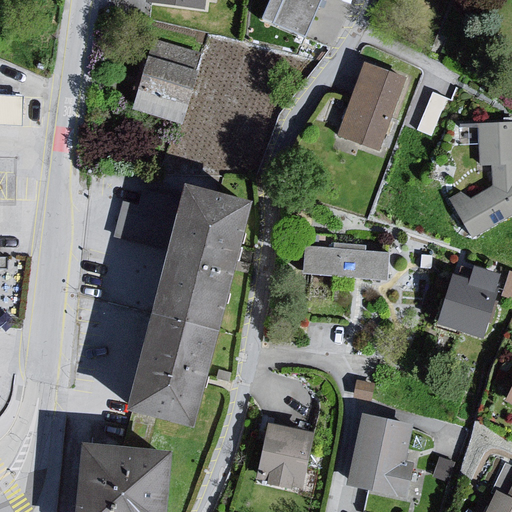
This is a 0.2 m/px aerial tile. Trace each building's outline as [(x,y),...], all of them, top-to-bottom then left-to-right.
[(202,0),(145,0),(145,2),(201,10),(202,0)] [(318,0),(272,0),(265,19),(308,37),(305,31),(318,0)] [(202,55),(152,42),(133,115),(183,128),(202,55)] [(366,63),(339,135),(379,150),(406,78),(366,63)] [(422,122),(434,127),(448,94),(436,88),(422,122)] [(0,129),(22,131),(21,103),(0,100),(0,129)] [(511,128),(478,130),(479,170),(489,169),(489,191),(470,203),(461,196),(451,204),(470,240),(511,216),(511,128)] [(21,159),(0,158),(0,304),(16,304),(21,159)] [(116,233),(169,244),(182,181),(148,174),(142,201),(124,197),(116,233)] [(251,202),(187,186),(129,407),(193,424),(251,202)] [(386,252),(305,247),(304,274),(385,280),(386,252)] [(467,284),(453,280),(438,329),(481,342),(481,337),(500,277),(472,269),(467,284)] [(411,427),(362,417),(347,490),(402,501),(408,472),(403,468),(411,427)] [(315,439),(269,429),(260,473),(271,479),(267,485),(303,493),(315,439)] [(164,511),(172,453),(83,443),(75,511),(164,511)] [(497,485),(510,489),(511,482),(511,460),(505,459),(497,485)] [(422,489),(427,467),(416,464),(410,487),(422,489)] [(511,511),(511,491),(508,500),(496,495),(487,511),(511,511)]
